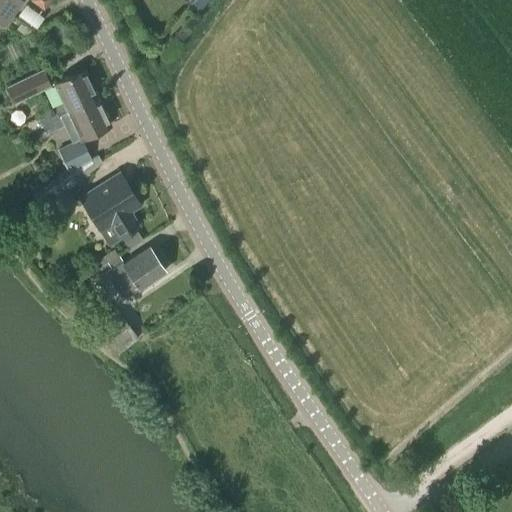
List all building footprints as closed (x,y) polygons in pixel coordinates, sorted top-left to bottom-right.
[(0,0),(0,22),(4,26),(23,1),(21,0),(0,0)] [(48,0),(30,0),(42,8),(48,0)] [(192,0),(187,6),(196,14),(207,0),(192,0)] [(85,95),(94,91),(83,69),(53,84),(62,104),(37,116),(39,121),(79,100),(82,106),(88,103),(85,95)] [(42,70),(5,88),(13,105),(50,87),(42,70)] [(57,150),(66,170),(75,182),(102,164),(97,156),(91,159),(81,140),(110,125),(94,91),(85,95),(88,103),(82,106),(79,100),(39,121),(46,134),(64,126),(72,143),(57,150)] [(139,205),(119,173),(80,197),(100,229),(110,223),(119,237),(121,236),(134,228),(138,226),(129,211),(139,205)] [(56,177),(36,193),(46,205),(66,190),(56,177)] [(46,205),(42,208),(52,220),(75,203),(66,190),(46,205)] [(142,240),(134,228),(121,236),(129,248),(142,240)] [(149,246),(122,264),(118,257),(107,264),(111,268),(104,273),(122,300),(137,289),(138,289),(165,271),(149,246)] [(107,264),(118,257),(113,250),(96,262),(100,268),(107,264)] [(138,338),(117,310),(97,325),(117,354),(138,338)]
